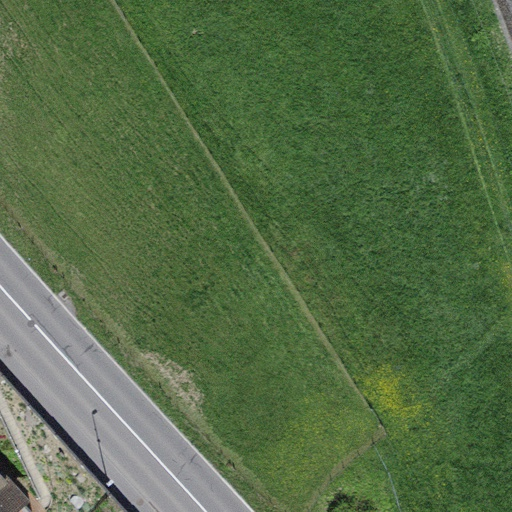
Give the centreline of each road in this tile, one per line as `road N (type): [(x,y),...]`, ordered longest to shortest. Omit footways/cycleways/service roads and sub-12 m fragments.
road 1 (primary): [(0,281),(206,511)]
road 2 (track): [(511,244),(438,0)]
